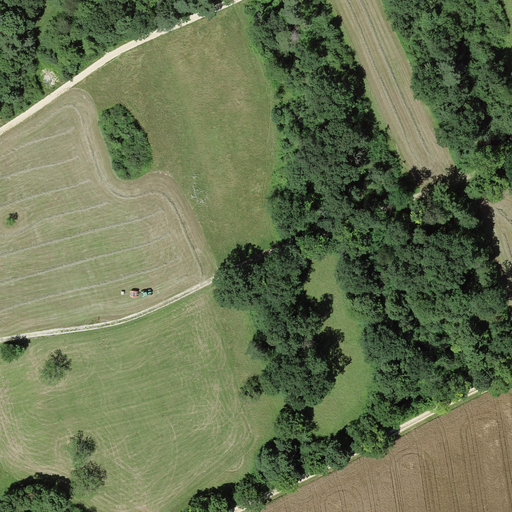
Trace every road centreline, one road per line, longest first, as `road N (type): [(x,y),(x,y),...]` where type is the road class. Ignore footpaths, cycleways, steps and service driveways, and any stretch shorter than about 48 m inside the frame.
road 1 (track): [(0,341),(127,319),(511,158)]
road 2 (track): [(511,370),(230,511)]
road 3 (track): [(0,130),(115,53),(232,0)]
